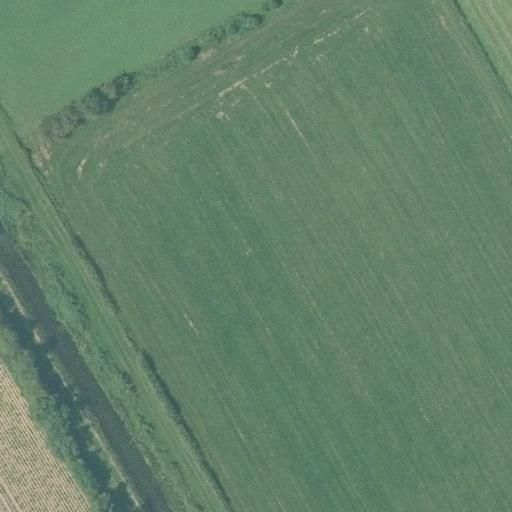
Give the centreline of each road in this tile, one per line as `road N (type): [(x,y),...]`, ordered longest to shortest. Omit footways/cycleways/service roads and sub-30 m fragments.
road 1 (track): [(213,511),(0,140)]
road 2 (track): [(131,511),(0,292)]
